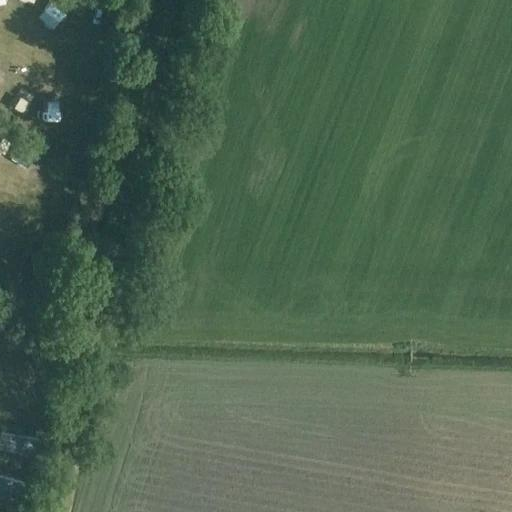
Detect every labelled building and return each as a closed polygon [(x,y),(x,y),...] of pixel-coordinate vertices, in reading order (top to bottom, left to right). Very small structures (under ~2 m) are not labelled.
[(1,0),(0,3),(18,11),(21,0),(1,0)] [(40,0),(36,15),(55,20),(58,9),(60,0),(40,0)] [(92,26),(101,7),(87,0),(78,19),(92,26)] [(1,89),(10,95),(19,81),(11,75),(1,89)] [(20,78),(12,100),(29,106),(37,84),(20,78)] [(1,322),(16,332),(27,317),(12,306),(1,322)] [(3,445),(29,448),(30,430),(5,427),(3,445)]
